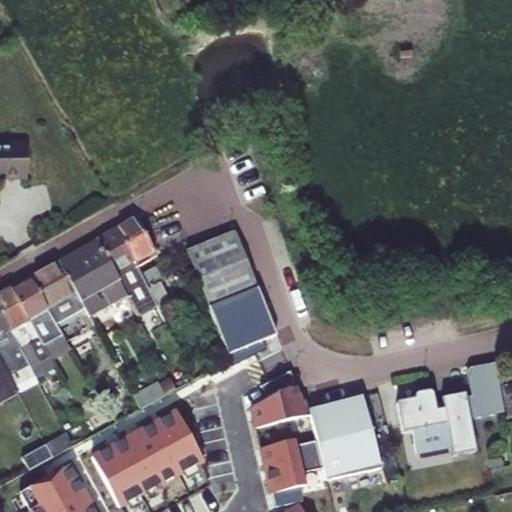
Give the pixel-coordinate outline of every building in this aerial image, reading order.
[(0,169),(24,168),(24,137),(0,137),(0,169)] [(136,219),(117,230),(134,262),(153,251),(136,219)] [(134,262),(117,230),(98,240),(116,273),(134,262)] [(188,254),(218,332),(228,356),(263,341),(277,335),(237,234),(188,254)] [(77,294),(84,307),(90,317),(129,295),(125,289),(116,273),(98,240),(59,263),(77,294)] [(32,278),(50,310),(77,294),(59,263),(32,278)] [(151,287),(148,289),(157,305),(160,311),(173,304),(159,282),(162,280),(154,267),(143,274),(151,287)] [(125,289),(132,301),(140,315),(157,305),(148,289),(141,275),(127,283),(129,287),(125,289)] [(11,289),(39,339),(43,345),(63,333),(50,310),(32,278),(11,289)] [(0,295),(0,311),(21,350),(39,339),(11,289),(0,295)] [(0,356),(11,376),(29,364),(21,350),(0,311),(0,356)] [(228,356),(233,367),(266,348),(263,341),(228,356)] [(0,399),(2,402),(20,391),(11,376),(0,356),(0,399)] [(11,376),(20,391),(39,381),(29,364),(11,376)] [(471,397),(465,399),(469,418),(504,411),(495,364),(470,370),(467,375),(471,397)] [(307,400),(304,401),(291,369),(261,386),(268,398),(252,407),(258,429),(311,416),(310,412),(307,400)] [(451,446),(453,456),(476,451),(469,418),(465,399),(464,395),(442,399),(443,405),(436,406),(433,391),(428,390),(420,392),(414,399),(397,402),(401,423),(412,421),(418,453),(451,446)] [(324,471),(326,481),(383,470),(363,399),(310,412),(311,416),(318,446),(324,471)] [(105,410),(86,421),(94,436),(114,425),(105,410)] [(92,458),(121,510),(205,464),(177,412),(92,458)] [(68,434),(50,445),(57,456),(75,446),(68,434)] [(324,471),(318,446),(296,451),(294,441),(263,449),(277,508),(303,502),(300,487),(304,486),(302,476),(324,471)] [(14,463),(21,476),(57,456),(50,445),(49,443),(14,463)] [(0,470),(0,487),(21,476),(14,463),(0,470)] [(95,511),(70,466),(20,494),(30,511),(95,511)]
